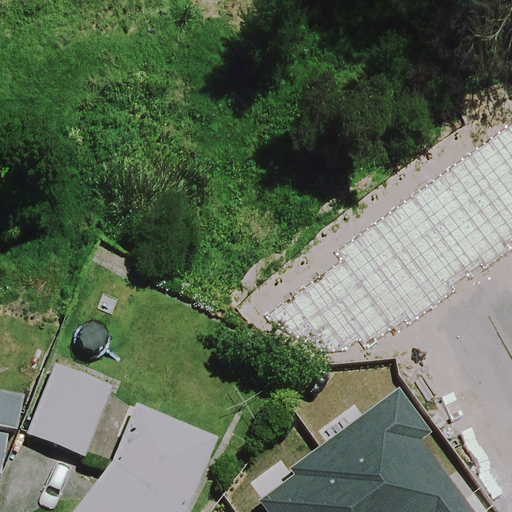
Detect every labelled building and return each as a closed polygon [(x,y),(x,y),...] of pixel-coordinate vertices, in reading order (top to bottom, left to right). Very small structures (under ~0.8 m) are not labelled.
[(360,314),(286,273),(247,341),(321,383),(360,314)] [(511,302),(501,280),(411,322),(494,497),(511,488),(511,302)] [(116,301),(92,292),(66,363),(89,372),(116,301)] [(109,402),(46,373),(15,440),(78,470),(109,402)] [(183,511),(215,464),(132,409),(65,511),(183,511)]
